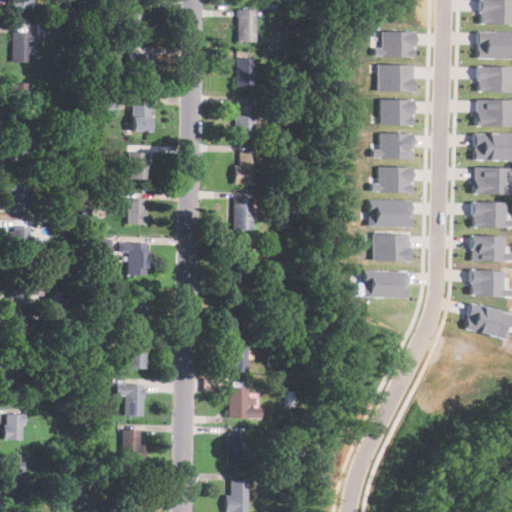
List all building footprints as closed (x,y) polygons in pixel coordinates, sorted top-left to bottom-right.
[(31,8),(31,0),(10,0),(10,8),(31,8)] [(509,0),(475,0),(475,23),(511,23),(511,14),(509,14),(509,0)] [(235,40),(254,40),(254,8),(235,8),(235,40)] [(144,11),(122,11),(122,38),(144,38),(144,11)] [(52,36),(52,21),(37,21),(37,37),(52,36)] [(10,61),(29,61),(29,30),(10,30),(10,61)] [(376,46),(369,46),(369,55),(410,56),(411,30),(377,30),(376,46)] [(511,57),(511,33),(511,43),(501,43),(502,37),(473,37),(472,57),(511,57)] [(126,85),(148,85),(148,53),(126,53),(126,85)] [(234,85),(251,85),(251,56),(234,56),(234,85)] [(409,91),(410,64),(373,63),(372,90),(409,91)] [(511,90),(511,79),(507,79),(507,66),(473,65),(473,90),(511,90)] [(9,112),(30,112),(30,82),(9,82),(9,112)] [(409,98),(375,97),(375,123),(409,124),(409,98)] [(510,99),(473,98),(472,125),(509,126),(510,99)] [(130,130),(150,130),(150,103),(130,103),(130,130)] [(234,134),(251,134),(251,104),(234,104),(234,134)] [(7,131),(7,156),(26,156),(26,131),(7,131)] [(367,142),(367,157),(408,158),(409,132),(375,132),(375,143),(367,142)] [(500,132),(484,132),(484,139),(470,139),(470,159),(511,159),(511,139),(500,139),(500,132)] [(145,178),(145,150),(127,150),(126,178),(145,178)] [(254,184),(254,150),(235,150),(235,184),(254,184)] [(407,192),(408,166),(374,165),(373,177),(367,177),(366,190),(407,192)] [(470,193),(507,193),(508,166),(471,165),(470,193)] [(7,180),(7,206),(27,206),(27,180),(7,180)] [(251,196),(232,196),(232,229),(251,229),(251,219),(259,219),(259,213),(251,213),(251,196)] [(144,197),(125,197),(125,224),(144,224),(144,197)] [(366,197),(365,225),(408,226),(408,199),(366,197)] [(504,217),(504,201),(470,200),(469,225),(509,227),(510,217),(504,217)] [(28,225),(9,225),(9,250),(28,250),(28,225)] [(368,259),(405,260),(406,233),(369,232),(368,259)] [(509,260),(509,252),(502,251),(503,235),(469,234),(468,259),(509,260)] [(126,273),(146,274),(146,241),(118,241),(118,252),(126,252),(126,273)] [(249,245),(229,245),(229,275),(249,275),(249,245)] [(402,297),(403,277),(388,277),(388,270),(360,269),(359,296),(402,297)] [(27,301),(27,271),(4,271),(4,301),(27,301)] [(226,293),(226,322),(247,322),(247,293),(226,293)] [(145,320),(145,295),(127,295),(127,320),(145,320)] [(20,320),(4,320),(4,349),(20,349),(20,320)] [(246,340),(227,340),(227,371),(246,371),(246,340)] [(124,367),(143,367),(143,348),(124,348),(124,367)] [(2,395),(21,395),(21,369),(2,369),(2,395)] [(116,394),(124,394),(124,414),(142,414),(142,383),(116,383),(116,394)] [(226,417),(246,417),(246,386),(226,386),(226,417)] [(22,413),(2,413),(2,438),(22,438),(22,413)] [(141,428),(120,428),(120,463),(141,463),(141,428)] [(243,433),(225,433),(225,464),(243,464),(243,433)] [(22,461),(0,461),(0,485),(22,485),(22,461)] [(246,511),(246,479),(225,479),(225,511),(246,511)] [(31,511),(29,503),(14,507),(15,511),(31,511)]
